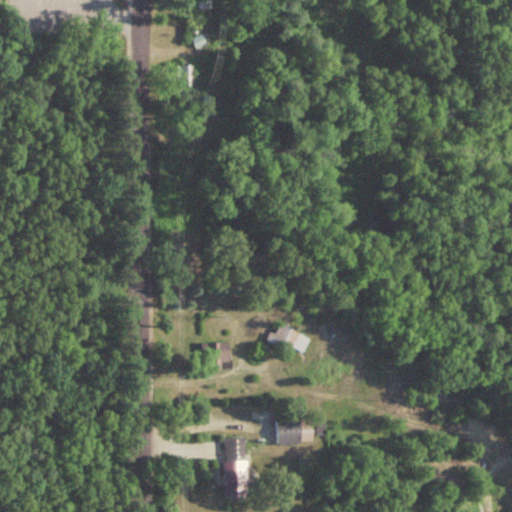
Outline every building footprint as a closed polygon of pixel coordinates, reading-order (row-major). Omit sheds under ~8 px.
[(189,95),(189,65),(172,65),(172,95),(189,95)] [(284,351),(286,347),(297,352),(304,339),(274,323),(269,333),(265,331),(260,339),(284,351)] [(224,342),(196,342),(196,369),(224,369),(224,342)] [(271,443),(307,443),(307,421),(294,421),(294,409),(271,409),(271,443)] [(241,436),(219,436),(219,496),(241,496),(241,436)]
